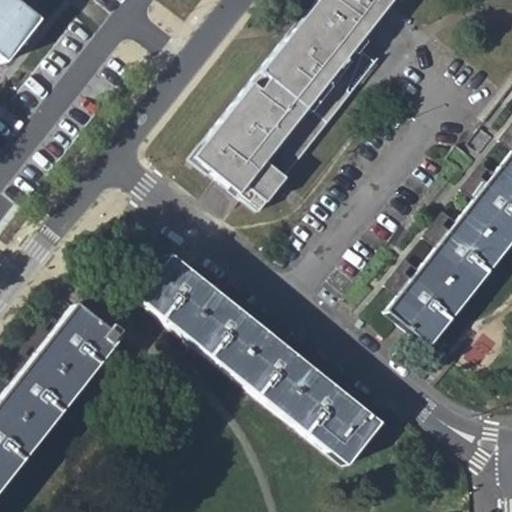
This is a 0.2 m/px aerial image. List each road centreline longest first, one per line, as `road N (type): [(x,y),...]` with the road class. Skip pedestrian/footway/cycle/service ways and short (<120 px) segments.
road 1 (residential): [(284,302),(443,103),(409,77)]
road 2 (residential): [(108,162),(284,302)]
road 3 (residential): [(284,302),(421,411)]
road 4 (residential): [(15,279),(108,162)]
road 5 (residential): [(108,162),(189,57)]
